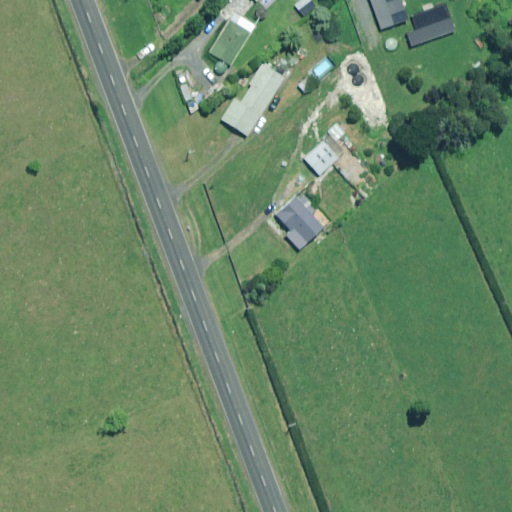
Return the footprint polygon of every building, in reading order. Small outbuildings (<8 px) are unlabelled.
[(254,27),(233,14),(208,54),(229,67),(254,27)] [(332,66),(325,58),(311,71),(318,78),(332,66)] [(283,79),(261,65),(248,85),(250,86),(239,103),(234,99),(220,120),(245,137),(283,79)] [(317,82),(310,75),(296,87),(303,95),(317,82)] [(345,133),(335,124),(327,133),(336,142),(345,133)] [(337,159),(322,142),(302,160),(317,177),(337,159)] [(304,198),(300,202),(294,196),(273,215),(288,231),(283,235),(298,251),(328,224),(304,198)]
